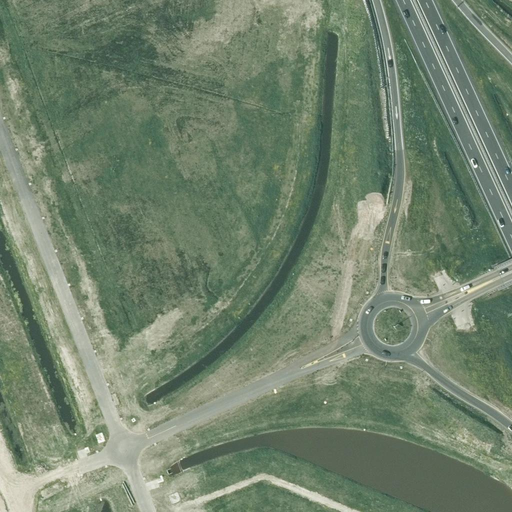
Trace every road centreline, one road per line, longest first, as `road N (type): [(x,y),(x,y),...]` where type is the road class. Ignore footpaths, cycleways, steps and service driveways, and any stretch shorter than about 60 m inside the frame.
road 1 (unclassified): [(123,450),(13,167)]
road 2 (trunk): [(362,0),(382,297)]
road 3 (trunk): [(402,0),(511,239)]
road 4 (trunk): [(511,190),(424,0)]
road 5 (tertiary): [(284,375),(123,450)]
road 6 (trunk): [(407,353),(511,442)]
road 7 (unclassified): [(123,450),(9,494)]
